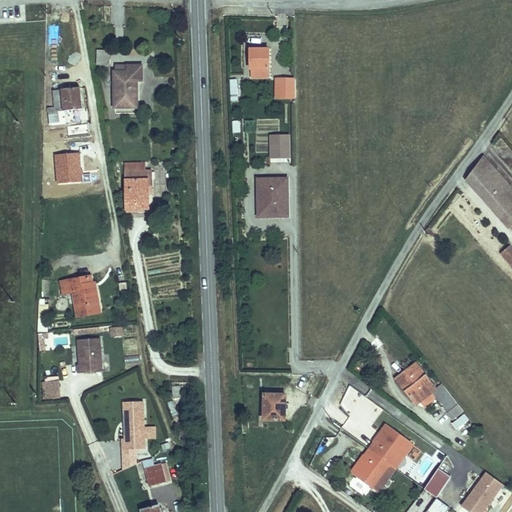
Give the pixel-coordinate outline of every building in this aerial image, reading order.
[(268,51),(250,51),(250,80),(268,80),(268,51)] [(97,55),(98,65),(111,65),(111,55),(97,55)] [(117,75),(116,108),(138,109),(139,84),(146,84),(146,69),(130,68),(130,76),(117,75)] [(288,103),(288,84),(277,83),(278,103),(288,103)] [(86,88),(50,95),(50,124),(63,121),(64,113),(86,109),(86,88)] [(285,133),(267,134),(268,156),(286,156),(285,133)] [(469,177),(461,183),(502,231),(511,221),(511,201),(511,200),(502,208),(483,187),(493,179),(479,165),(469,177)] [(68,174),(47,173),(47,197),(59,197),(59,184),(68,184),(68,174)] [(132,176),(132,213),(154,213),(153,192),(156,191),(156,176),(132,176)] [(284,216),(284,177),(254,178),(254,188),(260,188),(260,216),(284,216)] [(511,200),(493,179),(483,187),(502,208),(511,200)] [(511,221),(502,231),(507,237),(511,232),(511,221)] [(494,256),(509,274),(511,270),(511,255),(504,247),(494,256)] [(98,273),(77,277),(84,314),(108,310),(103,284),(100,285),(98,273)] [(111,336),(124,336),(123,326),(111,327),(111,336)] [(107,338),(85,338),(84,362),(82,363),(82,371),(106,372),(107,338)] [(126,364),(141,362),(139,354),(125,356),(126,364)] [(411,367),(392,382),(411,409),(415,406),(427,396),(431,402),(449,425),(460,417),(438,388),(431,393),(411,367)] [(43,399),(61,398),(61,380),(43,380),(43,399)] [(419,412),(431,402),(427,396),(415,406),(419,412)] [(282,407),(281,397),(259,398),(261,424),(282,424),(282,414),(279,414),(279,407),(282,407)] [(149,401),(129,400),(127,436),(124,436),(123,447),(145,449),(149,401)] [(376,417),(363,436),(369,440),(382,421),(376,417)] [(359,443),(388,463),(405,437),(382,421),(369,440),(363,436),(359,443)] [(388,463),(359,443),(354,451),(359,454),(347,472),(370,489),(388,463)] [(359,454),(354,451),(342,469),(347,472),(359,454)] [(159,461),(149,462),(150,490),(173,488),(172,470),(160,470),(159,461)] [(470,511),(476,511),(499,481),(482,469),(471,484),(473,486),(471,489),(469,488),(458,503),(470,511)] [(436,511),(444,502),(430,492),(421,505),(423,507),(419,511),(436,511)]
